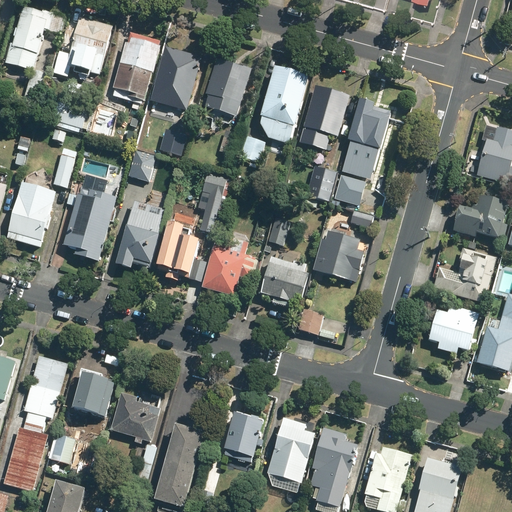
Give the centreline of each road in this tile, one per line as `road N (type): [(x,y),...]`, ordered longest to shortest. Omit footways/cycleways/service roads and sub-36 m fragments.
road 1 (residential): [(0,285),(370,387)]
road 2 (residential): [(370,387),(458,70)]
road 3 (residential): [(458,70),(206,0)]
road 4 (residential): [(370,387),(511,429)]
